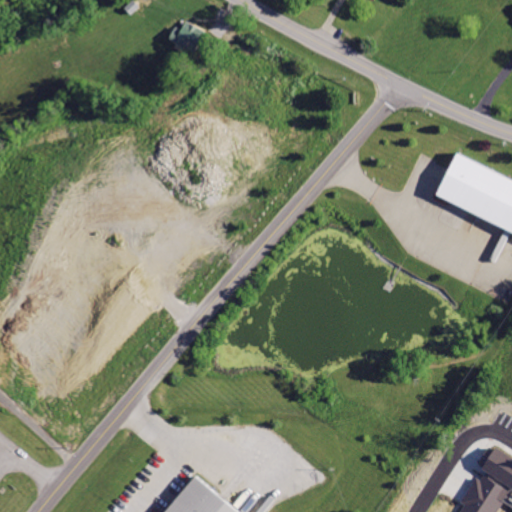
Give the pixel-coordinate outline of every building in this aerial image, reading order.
[(189,22),(178,44),(198,55),(210,33),(189,22)] [(511,176),(458,150),(436,193),(511,231),(511,176)] [(511,511),(511,455),(498,448),(490,447),(481,463),(490,469),(484,479),(479,479),(459,511),(511,511)] [(470,482),(453,472),(442,492),(459,502),(470,482)] [(169,511),(242,511),(202,476),(169,511)]
